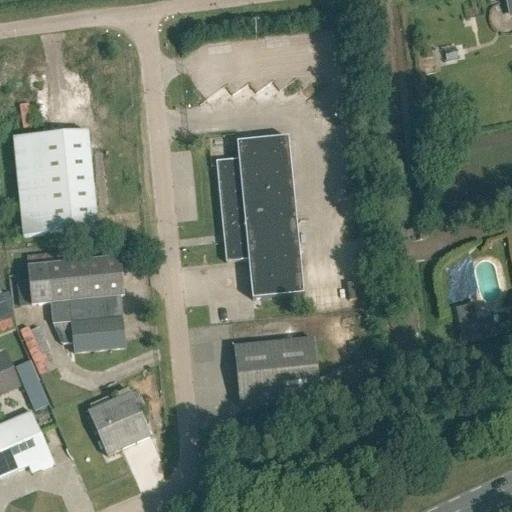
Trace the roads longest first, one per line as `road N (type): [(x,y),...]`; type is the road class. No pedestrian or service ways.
road 1 (unclassified): [(136,511),(171,492),(186,453),(143,12)]
road 2 (track): [(431,306),(390,0)]
road 3 (unclassified): [(0,32),(143,12)]
